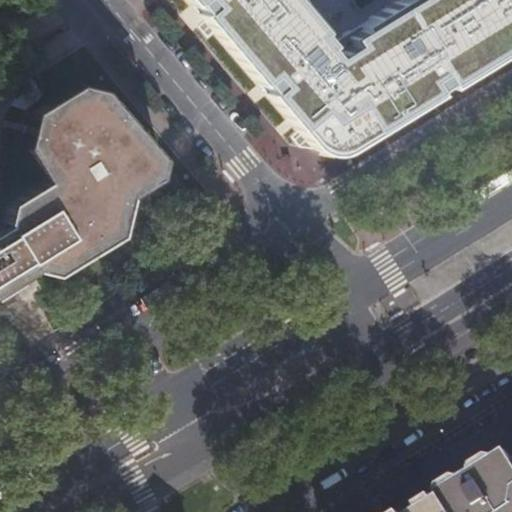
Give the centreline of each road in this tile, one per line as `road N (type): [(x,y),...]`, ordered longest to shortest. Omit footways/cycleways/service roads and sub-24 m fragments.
road 1 (primary): [(342,298),(6,511)]
road 2 (unclassified): [(287,219),(0,402)]
road 3 (primary): [(95,511),(375,346)]
road 4 (tertiary): [(104,0),(287,219)]
road 5 (unclassified): [(511,83),(287,219)]
road 6 (primary): [(511,196),(342,298)]
road 7 (unclassified): [(262,511),(401,421)]
road 8 (primary): [(375,346),(511,267)]
road 9 (unclassified): [(401,421),(511,352)]
